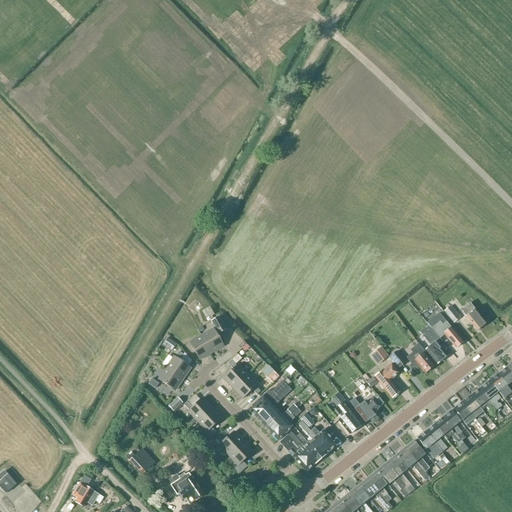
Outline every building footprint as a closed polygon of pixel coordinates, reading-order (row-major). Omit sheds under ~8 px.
[(461,310),(477,330),(486,323),(470,303),(461,310)] [(460,318),(450,306),(443,312),(453,324),(460,318)] [(218,317),(210,322),(218,336),(226,331),(218,317)] [(456,349),(463,342),(446,322),(442,325),(440,322),(431,329),(440,339),(444,335),(456,349)] [(201,336),(211,353),(223,346),(213,329),(201,336)] [(426,350),(437,364),(446,356),(441,350),(442,349),(438,344),(441,342),(431,329),(422,336),(430,346),(426,350)] [(201,336),(189,343),(199,360),(211,354),(211,353),(201,336)] [(176,344),(167,338),(162,345),(171,351),(176,344)] [(425,374),(434,367),(423,354),(424,353),(418,345),(411,350),(413,353),(407,358),(414,367),(416,368),(418,366),(425,374)] [(370,358),(377,367),(389,358),(381,349),(370,358)] [(406,363),(397,351),(389,358),(398,369),(406,363)] [(174,357),(166,368),(182,380),(183,380),(190,368),(179,361),(183,355),(179,352),(175,358),(174,357)] [(223,379),(233,389),(247,375),(238,365),(236,366),(235,365),(241,359),(238,355),(228,364),(233,370),(223,379)] [(392,365),(375,379),(392,399),(399,393),(390,381),(399,374),(392,365)] [(511,374),(506,367),(498,374),(511,392),(511,374)] [(175,391),(182,380),(166,368),(158,380),(175,391)] [(273,383),(278,376),(272,370),(266,377),(273,383)] [(511,392),(498,374),(488,382),(497,393),(503,400),(511,392)] [(248,375),(247,375),(233,389),(242,399),(252,390),(257,395),(260,392),(255,387),(257,385),(248,375)] [(155,389),(158,384),(152,380),(148,385),(155,389)] [(282,381),(282,382),(269,393),(271,395),(266,400),(263,396),(248,410),(255,418),(280,394),(287,387),(282,381)] [(488,382),(484,385),(479,389),(496,411),(502,407),(500,404),(498,404),(497,402),(500,399),(497,394),(497,393),(488,382)] [(479,407),(480,407),(483,410),(486,407),(492,415),(496,411),(479,389),(470,396),(479,407)] [(284,397),(280,394),(255,418),(263,426),(277,412),(273,407),(284,397)] [(366,401),(355,410),(357,412),(365,423),(376,414),(374,411),(383,404),(377,396),(368,403),(366,401)] [(462,402),(471,414),(475,419),(483,412),(479,407),(470,396),(462,402)] [(173,412),(182,403),(177,398),(168,407),(173,412)] [(197,422),(212,409),(202,398),(192,408),(188,402),(184,406),(189,411),(188,412),(197,422)] [(338,421),(349,435),(361,426),(350,412),(352,410),(345,401),(334,410),(341,419),(338,421)] [(475,419),(471,414),(462,402),(453,409),(466,426),(475,419)] [(282,416),(277,412),(263,426),(270,434),(297,409),(293,406),(282,416)] [(221,419),(212,409),(197,422),(206,432),(208,431),(213,436),(216,433),(211,428),(221,419)] [(300,413),(297,409),(270,434),(277,442),(292,428),(288,424),(300,413)] [(451,411),(442,418),(461,442),(465,439),(461,434),(462,433),(456,426),(460,422),(451,411)] [(300,420),(301,421),(308,429),(314,423),(306,414),(300,420)] [(434,425),(443,436),(446,440),(451,436),(458,444),(461,442),(442,418),(434,425)] [(311,441),(308,444),(321,459),(329,453),(310,432),(308,429),(301,421),(297,424),(311,441)] [(435,443),(442,452),(447,449),(439,439),(443,436),(434,425),(425,431),(435,443)] [(315,428),(310,432),(329,453),(337,446),(323,430),(319,434),(315,428)] [(442,452),(435,443),(425,431),(417,439),(426,450),(430,447),(437,456),(442,452)] [(219,446),(228,456),(243,442),(234,432),(224,441),(219,436),(215,439),(220,445),(219,446)] [(287,435),(313,466),(321,459),(308,444),(304,447),(290,432),(287,435)] [(313,466),(287,435),(279,442),(305,473),(313,466)] [(405,448),(425,473),(429,469),(421,458),(425,455),(413,441),(405,448)] [(252,452),(243,442),(228,456),(237,466),(233,470),(238,476),(247,467),(242,462),(252,452)] [(395,456),(407,470),(412,466),(423,480),(428,477),(425,473),(405,448),(395,456)] [(128,463),(142,477),(153,466),(140,452),(128,463)] [(386,464),(405,487),(410,494),(414,490),(401,474),(407,470),(395,456),(386,464)] [(377,471),(388,485),(393,481),(401,490),(405,487),(386,464),(377,471)] [(368,478),(387,503),(391,500),(387,495),(387,494),(383,489),(388,485),(377,471),(368,478)] [(0,487),(5,494),(16,485),(4,472),(0,475),(0,487)] [(171,485),(170,486),(176,496),(179,494),(183,501),(186,499),(190,504),(195,501),(203,496),(189,473),(180,479),(177,476),(169,481),(171,485)] [(104,498),(93,492),(86,488),(91,480),(84,476),(72,495),(78,499),(75,503),(83,508),(86,503),(92,506),(95,502),(99,505),(104,498)] [(358,486),(370,500),(375,496),(387,511),(391,508),(387,503),(368,478),(358,486)] [(349,493),(364,511),(370,511),(365,504),(370,500),(358,486),(349,493)] [(39,496),(42,503),(49,500),(46,493),(39,496)] [(340,501),(348,511),(354,511),(356,511),(357,511),(364,511),(349,493),(340,501)] [(348,511),(340,501),(334,506),(330,509),(332,511),(348,511)]
